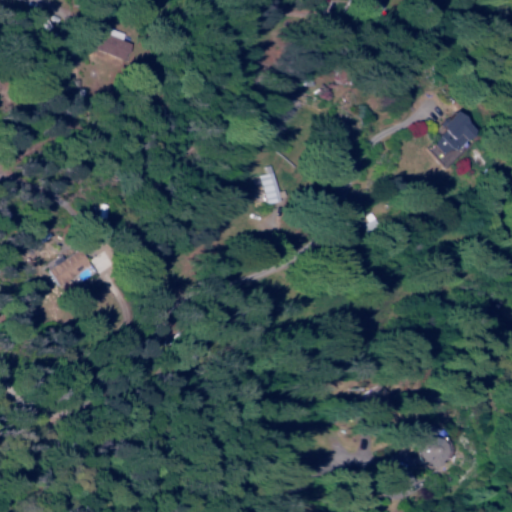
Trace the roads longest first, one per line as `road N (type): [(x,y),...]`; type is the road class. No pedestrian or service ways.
road 1 (residential): [(17,0),(148,260),(180,291),(225,293),(292,266),(329,230),(386,140)]
road 2 (residential): [(164,511),(0,375)]
